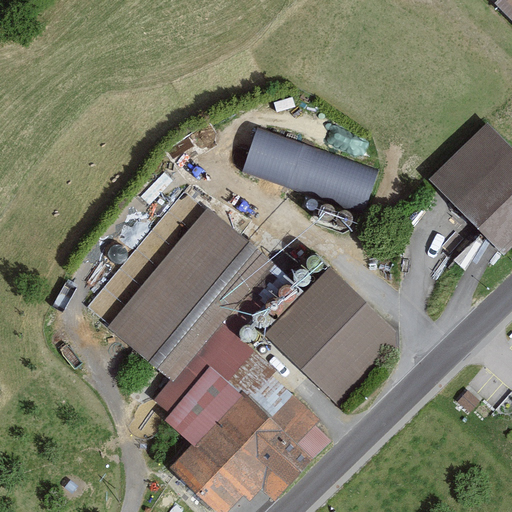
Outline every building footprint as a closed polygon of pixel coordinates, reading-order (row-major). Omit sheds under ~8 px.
[(511,0),(505,0),(501,5),(511,16),(511,0)] [(511,142),(491,121),(432,180),(506,254),(511,247),(511,142)] [(381,165),(253,125),(240,169),(367,209),(381,165)] [(210,212),(110,330),(173,383),(273,264),(210,212)] [(477,277),(498,251),(474,233),(454,259),(477,277)] [(334,270),(268,336),(341,407),(397,349),(398,332),(334,270)] [(240,341),(161,422),(185,445),(163,466),(210,511),(242,511),(256,498),(268,509),(332,444),(264,378),(271,371),(240,341)]
